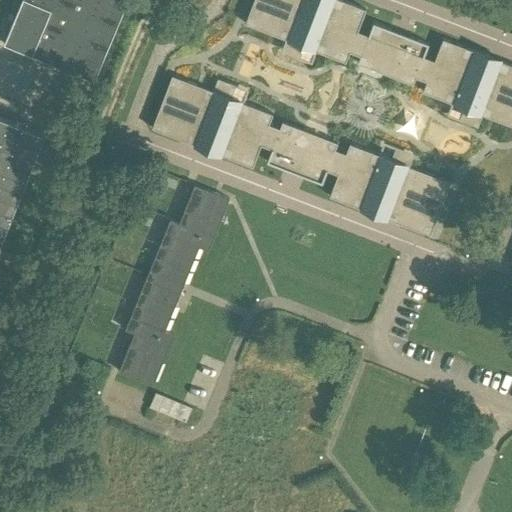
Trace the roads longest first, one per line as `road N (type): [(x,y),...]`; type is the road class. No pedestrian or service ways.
road 1 (track): [(0,361),(148,24)]
road 2 (unknown): [(148,24),(402,128)]
